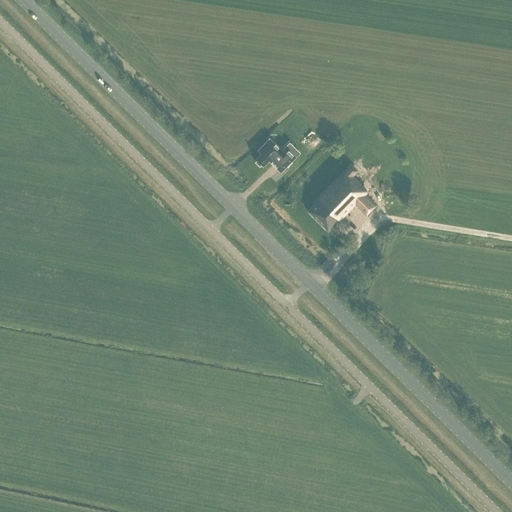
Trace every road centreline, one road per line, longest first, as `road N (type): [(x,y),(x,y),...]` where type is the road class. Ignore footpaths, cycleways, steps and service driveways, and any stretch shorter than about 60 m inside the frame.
road 1 (unclassified): [(497,511),(0,21)]
road 2 (primary): [(511,483),(23,0)]
road 3 (track): [(378,221),(511,237)]
